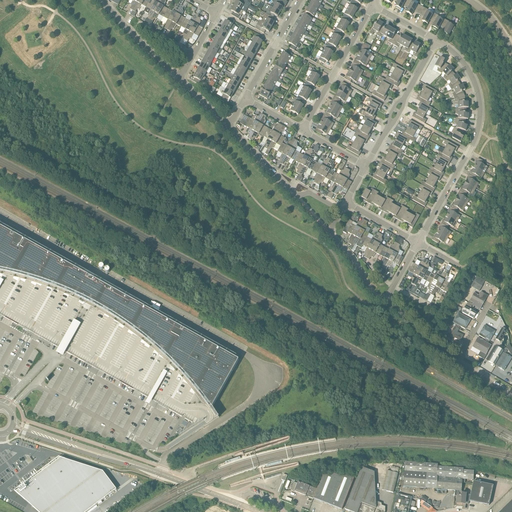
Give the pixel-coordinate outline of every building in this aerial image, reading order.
[(146,8),(148,3),(142,0),(138,0),(133,11),(135,12),(137,8),(139,10),(142,5),(146,8)] [(150,0),(148,3),(157,8),(161,0),(155,0),(155,2),(151,0),(150,0)] [(161,0),(157,8),(166,13),(168,9),(164,7),(166,2),(164,1),(164,0),(161,0)] [(166,13),(174,18),(181,6),(184,1),(182,0),(180,0),(178,4),(179,5),(177,8),(175,7),(172,11),(168,9),(166,13)] [(234,6),(243,12),(245,13),(249,5),(241,0),(239,3),(236,1),(234,6)] [(273,8),(280,12),(283,7),(280,5),(282,3),(276,0),(273,0),(273,1),(274,6),(273,8)] [(321,2),(317,0),(312,0),(311,3),(322,9),(323,7),(320,5),(321,2)] [(406,5),(409,7),(411,3),(412,1),(412,0),(405,0),(406,0),(405,0),(399,0),(398,1),(396,6),(396,7),(400,10),(400,9),(401,9),(403,6),(405,7),(406,5)] [(357,5),(351,2),(347,9),(355,14),(357,9),(355,8),(357,5)] [(150,21),(157,8),(148,3),(146,8),(150,10),(148,14),(150,16),(148,19),(150,21)] [(321,11),(322,9),(311,3),(308,8),(316,12),(318,9),(321,11)] [(416,6),(411,3),(409,7),(406,12),(412,15),(414,11),(416,13),(416,11),(419,13),(423,7),(417,4),(416,6)] [(174,18),(183,23),(185,19),(181,16),(183,12),(182,11),(184,7),(181,6),(174,18)] [(243,12),(234,6),(231,11),(234,13),(232,16),(239,20),(243,12)] [(280,12),(273,8),(270,6),(266,14),(273,18),(275,15),(277,17),(280,12)] [(423,7),(419,13),(423,15),(422,16),(424,17),(422,21),(427,24),(429,20),(433,15),(432,15),(433,13),(434,12),(433,11),(430,9),(429,9),(428,10),(423,7)] [(163,17),(166,13),(157,8),(150,21),(153,22),(155,18),(157,19),(159,15),(163,17)] [(319,13),(316,12),(308,8),(306,12),(314,17),(315,14),(318,15),(319,13)] [(355,14),(347,9),(343,17),(348,20),(350,17),(352,19),(355,14)] [(168,30),(174,18),(166,13),(163,17),(168,20),(165,24),(167,25),(165,29),(168,30)] [(273,18),(266,14),(264,13),(262,16),(264,17),(261,21),(262,22),(272,27),(274,23),(271,21),(273,18)] [(438,30),(440,26),(443,21),(438,18),(439,16),(433,13),(432,15),(433,15),(429,20),(431,21),(432,20),(435,22),(432,27),(433,27),(433,28),(436,30),(437,29),(438,30)] [(192,28),(199,16),(196,14),(194,18),(192,17),(190,21),(185,19),(183,23),(192,28)] [(304,15),(302,19),(312,26),(313,24),(310,22),(312,19),(304,15)] [(192,28),(201,33),(203,29),(202,28),(198,26),(201,22),(199,21),(201,17),(199,16),(192,28)] [(348,20),(343,17),(339,24),(347,28),(349,23),(347,22),(348,20)] [(181,27),(183,23),(174,18),(168,30),(170,32),(172,28),(174,29),(176,25),(181,27)] [(223,26),(230,30),(233,31),(235,26),(232,25),(234,22),(229,19),(227,22),(225,21),(223,26)] [(312,26),(302,19),(299,24),(307,29),(308,26),(311,27),(312,26)] [(444,19),(443,21),(440,26),(442,27),(443,26),(446,28),(443,33),(448,36),(451,31),(453,32),(455,28),(448,24),(449,22),(444,19)] [(375,31),(378,33),(382,26),(383,24),(378,21),(377,23),(376,23),(375,24),(374,26),(375,26),(373,29),(372,29),(369,34),(372,35),(374,32),(375,32),(375,31)] [(259,27),(257,25),(255,29),(264,34),(266,30),(269,32),(272,27),(262,22),(259,27)] [(185,40),(192,28),(183,23),(181,27),(185,29),(183,34),(185,35),(182,39),(185,40)] [(296,29),(307,35),(308,33),(305,31),(307,29),(299,24),(296,29)] [(347,28),(339,24),(335,31),(340,34),(342,32),(344,33),(347,28)] [(227,34),(230,30),(223,26),(220,30),(227,34)] [(385,28),(382,26),(378,33),(376,35),(381,38),(382,37),(383,36),(384,36),(386,37),(391,28),(386,26),(385,28)] [(201,33),(192,28),(185,40),(187,41),(189,38),(191,39),(194,34),(197,36),(198,37),(201,33)] [(391,28),(386,37),(389,39),(388,40),(389,41),(388,42),(393,45),(398,35),(395,33),(396,31),(391,28)] [(294,34),(301,38),(303,35),(306,37),(307,35),(296,29),(294,34)] [(227,34),(220,30),(217,35),(225,39),(227,34)] [(340,34),(335,31),(331,38),(339,43),(341,38),(339,37),(340,34)] [(262,41),(261,40),(262,38),(257,34),(253,42),(260,46),(262,41)] [(300,41),(301,38),(294,34),(291,39),(299,43),(302,44),(303,43),(300,41)] [(215,40),(222,44),(224,45),(226,40),(225,39),(217,35),(215,40)] [(398,35),(393,45),(397,47),(398,46),(399,46),(400,45),(402,46),(407,38),(403,35),(401,37),(398,35)] [(327,46),(332,49),(334,46),(336,48),(339,43),(331,38),(327,46)] [(407,38),(402,46),(405,48),(405,49),(405,50),(404,51),(409,54),(411,51),(410,51),(414,44),(411,43),(412,40),(407,38)] [(299,43),(291,39),(288,43),(291,45),(289,48),(294,51),(299,43)] [(219,48),(222,44),(215,40),(212,44),(219,48)] [(250,47),(257,51),(260,46),(253,42),(250,47)] [(415,42),(414,44),(410,51),(411,51),(413,52),(413,53),(413,54),(412,56),(417,58),(422,49),(419,47),(420,45),(415,42)] [(358,55),(369,61),(372,55),(367,52),(370,47),(364,43),(360,51),(361,51),(358,55)] [(209,49),(217,53),(220,55),(223,50),(219,48),(212,44),(209,49)] [(327,46),(323,53),(330,57),(333,52),(331,51),(332,49),(327,46)] [(247,52),(254,56),(257,51),(250,47),(247,52)] [(214,58),(217,53),(209,49),(207,54),(214,58)] [(280,58),(288,62),(292,54),(287,51),(285,54),(283,53),(280,58)] [(252,60),(254,56),(247,52),(245,56),(252,60)] [(330,57),(323,53),(319,60),(324,63),(325,61),(328,62),(330,57)] [(214,58),(207,54),(204,59),(211,63),(214,58)] [(366,66),(369,61),(358,55),(357,58),(356,58),(353,62),(359,66),(361,63),(366,66)] [(249,65),(252,60),(245,56),(242,61),(249,65)] [(291,63),(288,62),(280,58),(278,62),(286,67),(287,64),(290,65),(291,63)] [(443,73),(449,66),(443,63),(445,60),(440,58),(435,66),(438,68),(437,69),(437,70),(437,71),(442,74),(443,73)] [(202,63),(209,67),(211,63),(204,59),(202,63)] [(249,65),(242,61),(239,66),(246,70),(249,65)] [(286,67),(278,62),(275,67),(286,73),(287,71),(284,69),(286,67)] [(359,66),(353,62),(351,67),(352,67),(350,71),(360,77),(363,71),(358,68),(359,66)] [(199,68),(206,72),(209,67),(202,63),(199,68)] [(395,69),(393,74),(400,78),(402,75),(404,75),(407,71),(394,64),(392,67),(395,69)] [(450,65),(449,66),(443,73),(445,75),(444,75),(444,76),(443,77),(447,82),(449,80),(456,76),(452,72),(454,70),(450,65)] [(246,70),(239,66),(237,71),(244,75),(246,70)] [(286,73),(275,67),(272,72),(280,76),(282,73),(285,75),(286,73)] [(203,77),(206,72),(199,68),(196,73),(203,77)] [(309,77),(317,81),(320,76),(317,75),(319,73),(313,70),(309,77)] [(237,71),(234,75),(241,79),(244,75),(237,71)] [(360,77),(350,71),(347,75),(347,74),(344,79),(350,82),(352,80),(357,83),(360,77)] [(270,76),(281,82),(282,81),(279,79),(280,76),(272,72),(270,76)] [(206,78),(203,77),(196,73),(193,78),(195,79),(194,82),(199,85),(200,83),(200,84),(201,84),(202,84),(202,83),(203,83),(206,78)] [(400,78),(393,74),(390,78),(387,77),(385,80),(393,85),(397,87),(400,82),(399,81),(400,78)] [(234,75),(231,80),(238,84),(241,79),(234,75)] [(456,76),(449,80),(451,83),(450,83),(450,84),(448,85),(451,90),(454,89),(461,86),(458,81),(460,79),(457,75),(456,76)] [(267,81),(275,85),(277,83),(279,84),(281,82),(270,76),(267,81)] [(314,86),(317,81),(309,77),(305,84),(311,87),(312,85),(314,86)] [(391,89),(393,85),(385,80),(381,78),(379,81),(382,83),(379,88),(387,92),(389,89),(391,89)] [(229,85),(236,89),(238,84),(231,80),(229,85)] [(265,86),(275,92),(276,90),(273,88),(275,85),(267,81),(265,86)] [(338,91),(349,97),(352,91),(347,88),(348,86),(342,82),(340,87),(338,91)] [(236,89),(229,85),(226,83),(224,88),(233,94),(236,89)] [(311,87),(305,84),(301,91),(309,96),(312,91),(309,90),(311,87)] [(423,91),(422,93),(430,97),(432,94),(435,95),(437,92),(425,85),(422,89),(423,91)] [(461,86),(454,89),(455,92),(454,92),(453,93),(452,94),(454,99),(465,97),(463,91),(465,90),(463,85),(461,86)] [(262,90),(270,95),(271,92),(274,94),(275,92),(265,86),(262,90)] [(233,94),(224,88),(221,87),(217,95),(227,100),(229,97),(230,98),(233,94)] [(387,92),(379,88),(377,92),(374,91),(372,94),(384,101),(387,96),(385,95),(387,92)] [(267,100),(270,95),(262,90),(259,95),(267,100)] [(309,96),(301,91),(297,99),(302,102),(304,99),(306,101),(309,96)] [(346,102),(349,97),(338,91),(336,95),(335,94),(333,99),(339,102),(341,100),(346,102)] [(430,97),(422,93),(421,96),(419,95),(416,100),(420,102),(428,107),(429,106),(431,103),(428,101),(430,97)] [(465,97),(454,99),(455,105),(456,105),(457,105),(458,105),(458,108),(466,108),(468,108),(468,102),(465,102),(465,97)] [(368,108),(376,112),(377,109),(379,110),(382,105),(370,98),(368,101),(371,103),(368,108)] [(293,106),(301,110),(303,105),(301,104),(302,102),(297,99),(293,106)] [(339,102),(333,99),(330,103),(331,104),(329,107),(340,113),(343,108),(338,105),(339,102)] [(433,109),(429,106),(428,107),(420,102),(418,106),(419,108),(418,110),(426,115),(428,111),(431,112),(433,109)] [(298,115),(301,110),(293,106),(290,111),(298,115)] [(340,113),(329,107),(327,111),(326,111),(324,115),(330,118),(331,116),(337,119),(340,113)] [(374,115),(376,112),(368,108),(365,112),(362,111),(360,114),(364,117),(373,121),(375,116),(374,115)] [(466,108),(458,108),(456,108),(455,114),(457,114),(457,115),(458,115),(458,118),(466,120),(468,120),(469,114),(466,114),(466,108)] [(426,115),(418,110),(416,113),(414,112),(414,113),(412,117),(424,124),(426,120),(423,118),(426,115)] [(243,120),(257,128),(264,115),(261,114),(259,118),(255,116),(253,116),(252,119),(245,116),(243,120)] [(264,115),(257,128),(265,132),(268,128),(263,126),(266,121),(264,120),(266,117),(264,115)] [(320,124),(331,129),(334,124),(329,121),(330,118),(324,115),(321,119),(322,120),(320,124)] [(377,123),(373,121),(364,117),(363,120),(365,122),(363,126),(371,131),(372,128),(374,128),(377,123)] [(466,120),(458,118),(456,118),(454,124),(455,124),(456,125),(457,125),(456,128),(464,131),(466,131),(467,126),(465,125),(466,120)] [(257,128),(243,120),(240,124),(250,129),(248,134),(250,135),(248,139),(250,140),(257,128)] [(407,129),(415,133),(417,129),(420,131),(422,127),(410,120),(407,125),(409,126),(407,129)] [(265,132),(274,137),(281,125),(279,124),(277,127),(275,126),(272,131),(268,128),(265,132)] [(327,135),(331,129),(320,124),(318,127),(317,127),(315,131),(321,135),(322,132),(327,135)] [(281,125),(274,137),(283,142),(285,138),(281,136),(285,128),(281,125)] [(371,131),(363,126),(360,131),(357,129),(355,133),(368,140),(370,135),(369,134),(371,131)] [(464,131),(456,128),(454,127),(451,133),(452,133),(453,134),(454,135),(452,138),(461,143),(464,138),(461,136),(464,131)] [(257,128),(250,140),(252,141),(254,138),(256,139),(259,134),(263,137),(265,132),(257,128)] [(413,137),(415,133),(407,129),(406,131),(404,131),(402,135),(410,140),(414,142),(416,139),(413,137)] [(265,148),(267,150),(274,137),(265,132),(263,137),(268,139),(265,144),(267,145),(265,148)] [(354,143),(362,147),(363,144),(365,144),(368,140),(355,133),(353,136),(356,138),(354,143)] [(408,144),(410,140),(402,135),(397,133),(395,137),(396,139),(395,141),(403,146),(405,142),(408,144)] [(274,137),(267,150),(270,151),(272,147),(274,148),(276,144),(281,146),(282,143),(283,142),(274,137)] [(281,146),(280,147),(289,152),(295,140),(293,139),(291,142),(289,141),(287,146),(282,143),(281,146)] [(295,140),(289,152),(297,157),(300,153),(295,151),(298,146),(296,145),(298,141),(295,140)] [(444,150),(452,154),(454,151),(456,152),(458,147),(446,140),(444,144),(447,146),(444,150)] [(403,146),(395,141),(393,144),(392,143),(389,148),(401,155),(403,151),(400,150),(403,146)] [(360,150),(362,147),(354,143),(351,147),(348,146),(346,149),(359,156),(361,151),(360,150)] [(289,152),(280,147),(277,152),(282,154),(279,159),(281,160),(279,163),(282,165),(289,152)] [(387,156),(394,161),(396,157),(399,158),(401,155),(389,148),(387,152),(388,154),(387,156)] [(300,153),(297,157),(306,162),(313,150),(310,149),(308,152),(306,151),(304,156),(300,153)] [(313,150),(306,162),(315,167),(317,163),(315,162),(316,161),(317,161),(318,159),(318,157),(313,155),(315,151),(313,150)] [(437,155),(450,162),(452,158),(451,157),(452,154),(444,150),(442,153),(439,152),(437,155)] [(289,152),(282,165),(284,166),(286,162),(288,163),(291,159),(295,161),(297,157),(289,152)] [(447,167),(450,162),(437,155),(435,159),(438,161),(436,164),(444,169),(445,166),(447,167)] [(381,163),(393,170),(395,166),(392,164),(394,161),(387,156),(385,159),(383,158),(381,163)] [(306,162),(297,157),(295,161),(299,164),(297,168),(299,169),(297,173),(299,174),(306,162)] [(317,163),(315,167),(323,172),(330,160),(328,158),(326,162),(324,161),(321,165),(317,163)] [(476,163),(474,167),(484,173),(488,167),(482,165),(484,162),(478,158),(475,163),(476,163)] [(332,177),(334,173),(332,171),(334,167),(332,166),(334,162),(330,160),(323,172),(332,177)] [(315,167),(306,162),(299,174),(301,176),(304,172),(305,173),(308,169),(312,171),(315,167)] [(378,171),(386,175),(388,172),(391,173),(393,170),(381,163),(378,167),(380,168),(378,171)] [(444,169),(436,164),(434,168),(431,167),(429,170),(441,177),(444,173),(442,171),(444,169)] [(323,172),(315,167),(312,171),(317,174),(314,178),(316,179),(314,183),(316,184),(323,172)] [(484,173),(474,167),(472,171),(471,170),(469,175),(475,178),(476,176),(481,179),(484,173)] [(341,182),(348,169),(345,168),(344,170),(343,171),(341,170),(339,175),(334,173),(332,177),(341,182)] [(341,182),(350,187),(352,182),(347,180),(350,175),(348,174),(349,173),(350,171),(348,169),(341,182)] [(428,179),(436,184),(437,181),(439,182),(441,177),(429,170),(427,174),(430,175),(428,179)] [(384,179),(386,175),(378,171),(377,174),(375,173),(372,178),(385,185),(387,181),(384,179)] [(332,177),(323,172),(316,184),(319,185),(321,182),(323,183),(325,178),(330,181),(332,177)] [(475,178),(469,175),(466,179),(467,180),(465,183),(475,189),(478,184),(473,181),(475,178)] [(334,194),(341,182),(332,177),(330,181),(334,183),(332,188),(333,189),(331,192),(334,194)] [(421,185),(433,192),(436,188),(434,186),(436,184),(428,179),(426,183),(423,181),(421,185)] [(350,187),(341,182),(334,194),(336,195),(338,193),(339,191),(340,192),(343,188),(347,190),(350,187)] [(475,189),(465,183),(463,187),(462,187),(459,191),(466,195),(467,192),(472,195),(475,189)] [(419,194),(427,198),(429,196),(431,196),(433,192),(421,185),(419,189),(422,190),(419,194)] [(363,201),(368,203),(375,191),(371,189),(370,192),(366,190),(361,197),(364,199),(363,201)] [(375,191),(368,203),(372,206),(374,204),(376,206),(381,198),(377,196),(378,193),(375,191)] [(466,195),(459,191),(457,196),(458,196),(456,200),(466,206),(469,200),(464,197),(466,195)] [(426,201),(427,198),(419,194),(417,198),(414,196),(412,200),(425,207),(427,202),(426,201)] [(383,211),(390,199),(386,197),(384,200),(381,198),(376,206),(379,207),(378,209),(383,211)] [(391,214),(395,206),(392,204),(393,201),(390,199),(383,211),(387,214),(389,213),(391,214)] [(466,206),(456,200),(454,203),(453,203),(450,207),(456,211),(458,208),(463,211),(466,206)] [(398,220),(404,207),(401,205),(399,208),(395,206),(391,214),(394,215),(393,217),(398,220)] [(406,222),(410,215),(406,212),(408,209),(404,207),(398,220),(402,222),(403,221),(406,222)] [(456,211),(450,207),(448,212),(449,212),(447,216),(457,222),(460,216),(455,213),(456,211)] [(414,217),(410,215),(406,222),(408,224),(408,226),(412,228),(419,216),(416,214),(414,217)] [(457,222),(447,216),(444,220),(444,219),(441,224),(447,227),(449,225),(454,228),(457,222)] [(358,233),(365,221),(362,219),(360,223),(358,222),(356,226),(352,224),(353,222),(349,220),(346,226),(358,233)] [(367,222),(365,221),(358,233),(367,238),(367,237),(369,234),(365,231),(367,227),(365,226),(367,222)] [(447,227),(441,224),(439,228),(439,229),(437,232),(448,238),(451,233),(446,230),(447,227)] [(0,315),(61,349),(149,399),(152,394),(155,395),(152,400),(182,417),(183,415),(186,417),(185,419),(193,423),(192,425),(188,423),(182,434),(182,435),(183,436),(204,422),(206,425),(218,418),(219,417),(212,408),(239,360),(0,226),(0,315)] [(358,233),(346,226),(342,232),(347,234),(348,233),(351,235),(349,239),(351,240),(349,244),(351,245),(358,233)] [(448,238),(437,232),(435,236),(434,236),(432,240),(438,244),(440,241),(445,244),(448,238)] [(364,242),(365,241),(367,238),(358,233),(351,245),(349,248),(351,250),(355,243),(357,244),(360,240),(364,242)] [(371,240),(367,237),(367,238),(365,241),(373,246),(380,234),(378,233),(376,236),(374,235),(371,240)] [(380,234),(373,246),(382,251),(384,247),(380,245),(382,240),(380,239),(382,235),(380,234)] [(398,237),(395,242),(402,245),(404,239),(398,237)] [(373,246),(365,241),(364,242),(362,245),(367,248),(364,252),(366,254),(364,257),(366,259),(373,246)] [(384,247),(382,251),(391,256),(397,244),(395,243),(393,246),(391,245),(389,250),(384,247)] [(397,244),(391,256),(401,262),(403,258),(397,254),(400,250),(398,249),(400,245),(397,244)] [(373,246),(366,259),(369,260),(371,256),(373,257),(375,253),(380,255),(382,251),(373,246)] [(391,256),(382,251),(380,255),(384,258),(381,262),(383,263),(381,267),(384,268),(391,256)] [(391,256),(384,268),(386,270),(388,266),(390,267),(393,263),(399,266),(401,262),(391,256)] [(414,264),(411,268),(420,273),(427,260),(425,259),(423,263),(421,262),(418,266),(414,264)] [(427,260),(420,273),(429,278),(431,273),(427,271),(429,267),(427,265),(429,262),(427,260)] [(420,273),(411,268),(410,267),(407,271),(414,274),(411,279),(413,280),(411,284),(413,285),(420,273)] [(429,278),(438,282),(444,270),(442,269),(440,273),(438,271),(435,276),(431,273),(429,278)] [(438,282),(446,287),(449,283),(444,281),(447,276),(445,275),(447,272),(444,270),(438,282)] [(420,273),(413,285),(416,286),(418,283),(420,284),(422,279),(427,282),(429,278),(420,273)] [(474,282),(482,286),(485,281),(477,276),(474,282)] [(431,295),(438,282),(429,278),(427,282),(429,283),(427,287),(429,288),(428,289),(430,290),(428,293),(431,295)] [(438,282),(431,295),(433,296),(435,292),(437,293),(440,289),(444,291),(446,287),(438,282)] [(471,287),(479,292),(482,287),(482,286),(474,282),(471,287)] [(471,293),(469,299),(480,306),(485,295),(479,292),(477,296),(471,293)] [(465,308),(462,306),(458,313),(469,319),(473,313),(467,310),(465,308)] [(470,321),(457,314),(453,321),(466,328),(470,321)] [(492,330),(481,325),(477,333),(488,338),(492,330)] [(500,342),(506,331),(502,328),(496,339),(500,342)] [(462,336),(451,330),(449,336),(460,342),(462,336)] [(475,338),(471,346),(485,353),(489,346),(475,338)] [(486,361),(493,365),(502,351),(495,347),(486,361)] [(497,367),(503,371),(511,359),(505,355),(497,367)] [(61,458),(16,492),(38,511),(86,511),(116,489),(103,471),(61,458)] [(376,504),(374,462),(364,462),(345,510),(351,511),(385,511),(387,508),(376,504)] [(455,496),(457,496),(460,496),(460,493),(461,493),(462,483),(465,483),(467,483),(467,480),(473,481),(474,471),(463,470),(463,468),(437,466),(438,464),(405,462),(404,472),(403,487),(434,489),(438,490),(455,491),(455,496)] [(387,471),(382,490),(393,493),(398,473),(387,471)] [(322,476),(317,489),(315,494),(313,500),(342,510),(354,478),(340,473),(339,476),(333,474),(322,476)] [(471,491),(471,494),(469,501),(489,505),(493,486),(473,481),(472,487),(471,491)] [(294,491),(313,500),(315,494),(317,489),(298,482),(294,491)] [(408,511),(411,501),(412,497),(396,493),(395,497),(391,511),(408,511)] [(469,504),(469,501),(471,494),(461,494),(461,493),(460,493),(460,496),(457,496),(457,503),(465,504),(465,503),(469,504)] [(511,511),(511,500),(499,511),(511,511)]
